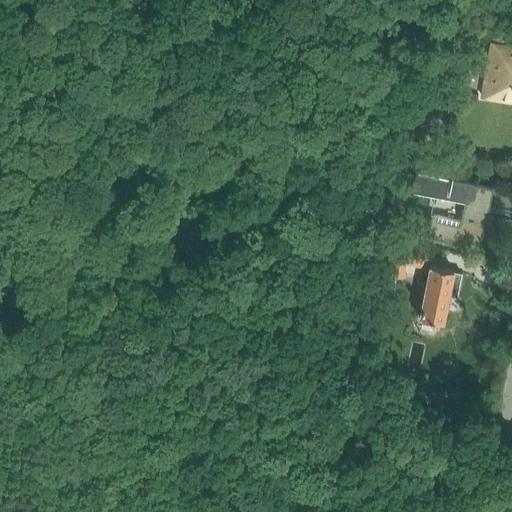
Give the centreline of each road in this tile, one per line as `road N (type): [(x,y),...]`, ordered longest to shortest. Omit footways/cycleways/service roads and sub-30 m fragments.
road 1 (unknown): [(425,511),(444,392),(359,366),(221,145),(117,202)]
road 2 (unclassified): [(0,282),(292,128),(508,0)]
road 3 (unknown): [(0,262),(117,202)]
